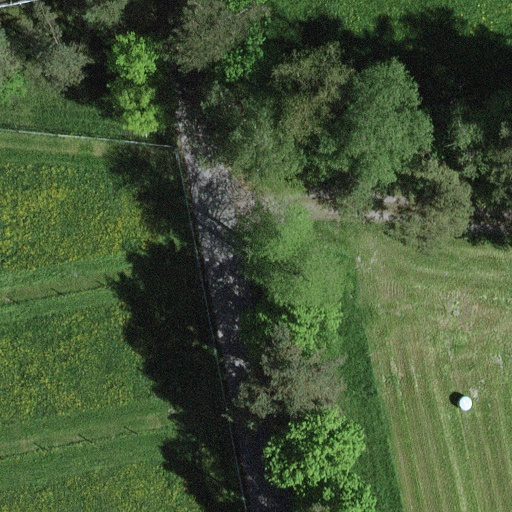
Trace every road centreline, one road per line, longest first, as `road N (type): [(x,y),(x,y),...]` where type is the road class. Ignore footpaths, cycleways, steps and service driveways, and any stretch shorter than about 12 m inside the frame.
road 1 (unclassified): [(277,511),(180,0)]
road 2 (track): [(218,204),(511,221)]
